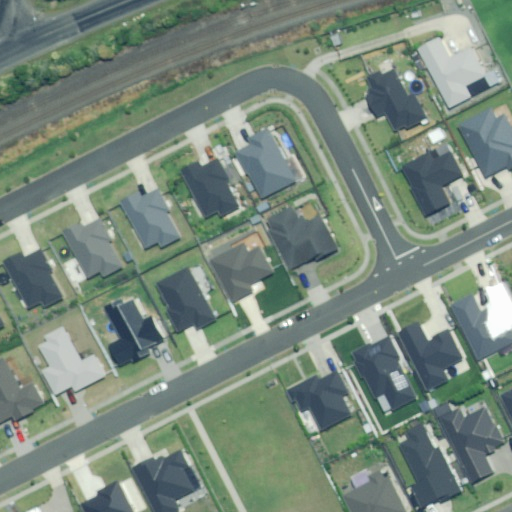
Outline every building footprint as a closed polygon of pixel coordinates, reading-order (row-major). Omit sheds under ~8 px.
[(437,40),(419,50),(450,108),(469,97),(463,86),(482,76),(467,50),(448,60),(437,40)] [(391,64),(358,80),(387,138),(420,122),(391,64)] [(491,113),(462,126),(487,177),(511,165),(511,124),(507,114),(494,120),(491,113)] [(293,183),(267,130),(249,138),(253,146),(239,153),(261,198),(293,183)] [(434,151),(403,167),(414,189),(411,191),(423,215),(448,203),(440,187),(460,177),(448,154),(438,159),(434,151)] [(198,163),(181,171),(204,218),(219,211),(222,217),(237,210),(225,184),(228,183),(217,161),(201,169),(198,163)] [(136,192),(120,200),(144,249),(158,243),(161,247),(177,239),(165,214),(168,213),(157,190),(139,199),(136,192)] [(292,210),(265,224),(289,269),(314,255),(317,260),(337,249),(321,219),(308,225),(303,216),(297,219),(292,210)] [(81,223),(62,233),(86,278),(102,270),(106,276),(122,268),(108,242),(111,240),(101,220),(84,229),(81,223)] [(209,259),(232,303),(253,292),(249,284),(273,272),(259,247),(248,252),(242,242),(209,259)] [(21,254),(2,264),(26,309),(43,301),(46,307),(62,299),(48,273),(52,271),(41,251),(24,260),(21,254)] [(215,320),(187,267),(159,282),(174,310),(168,314),(177,331),(195,322),(198,329),(215,320)] [(469,298),(450,307),(476,365),(511,348),(511,333),(511,330),(492,338),(484,321),(489,319),(484,308),(475,312),(469,298)] [(124,308),(120,301),(106,308),(123,340),(109,347),(119,367),(164,343),(150,317),(142,321),(133,304),(124,308)] [(414,325),(391,336),(418,395),(443,383),(437,370),(458,360),(445,332),(423,342),(414,325)] [(51,370),(44,373),(55,395),(71,386),(74,392),(104,376),(92,355),(78,362),(61,329),(45,337),(49,345),(41,350),(51,370)] [(366,345),(341,356),(363,402),(374,396),(384,418),(418,402),(387,339),(368,348),(366,345)] [(0,421),(12,415),(15,420),(44,405),(33,383),(19,391),(2,358),(0,358),(0,421)] [(308,380),(276,398),(290,422),(300,416),(311,437),(351,415),(341,397),(346,394),(336,375),(312,388),(308,380)] [(511,390),(500,396),(511,418),(511,390)] [(458,408),(437,420),(472,483),(490,473),(481,457),(505,443),(485,407),(464,419),(458,408)] [(422,427),(403,436),(406,443),(400,446),(418,482),(409,486),(421,511),(461,492),(438,445),(433,448),(422,427)] [(153,459),(135,467),(157,511),(179,511),(173,500),(201,487),(191,467),(189,468),(182,452),(156,465),(153,459)] [(378,469),(369,473),(372,482),(343,494),(351,511),(404,511),(388,476),(382,479),(378,469)] [(131,511),(117,483),(99,491),(101,496),(83,505),(86,511),(131,511)]
